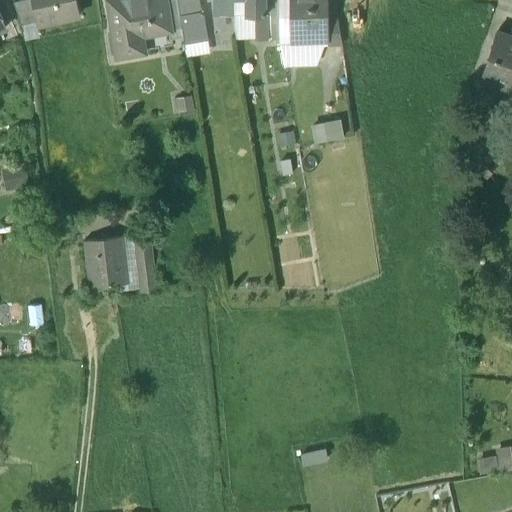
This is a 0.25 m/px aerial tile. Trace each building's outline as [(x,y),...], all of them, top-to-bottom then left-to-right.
[(33,0),(15,0),(23,23),(38,20),(33,0)] [(78,0),(33,0),(38,20),(81,11),(78,0)] [(168,23),(170,36),(184,34),(178,0),(109,0),(112,12),(113,12),(116,32),(115,33),(118,52),(141,49),(138,32),(154,30),(153,26),(168,23)] [(201,9),(200,0),(178,0),(184,34),(187,53),(209,49),(203,8),(201,9)] [(280,37),(279,0),(267,0),(267,12),(256,12),(256,37),(280,37)] [(293,39),(291,0),(279,0),(280,37),(280,39),(293,39)] [(321,0),(291,0),(293,39),(327,39),(326,18),(321,19),(321,0)] [(511,35),(498,31),(481,80),(511,90),(511,35)] [(344,85),(328,87),(331,105),(325,106),(329,128),(351,124),(344,85)] [(149,230),(136,232),(143,286),(156,284),(149,230)] [(136,232),(123,233),(128,278),(130,287),(143,286),(136,232)] [(123,233),(86,237),(91,283),(128,278),(123,233)] [(511,443),(495,446),(499,471),(511,468),(511,443)]
